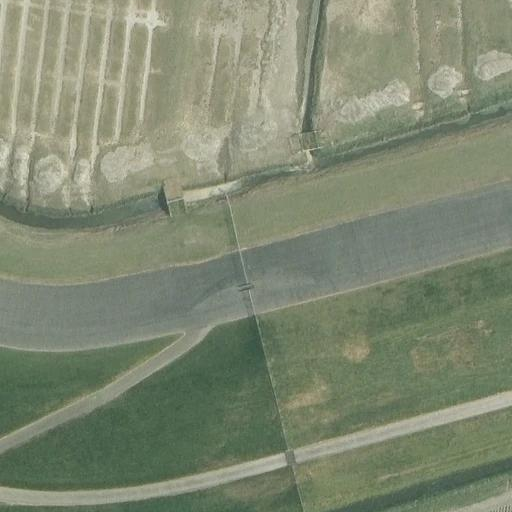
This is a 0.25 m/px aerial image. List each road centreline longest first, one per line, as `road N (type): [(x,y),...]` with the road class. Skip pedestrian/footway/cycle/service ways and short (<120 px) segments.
road 1 (track): [(209,317),(511,232)]
road 2 (track): [(0,446),(171,354),(209,317)]
road 3 (track): [(0,337),(80,342),(209,317)]
